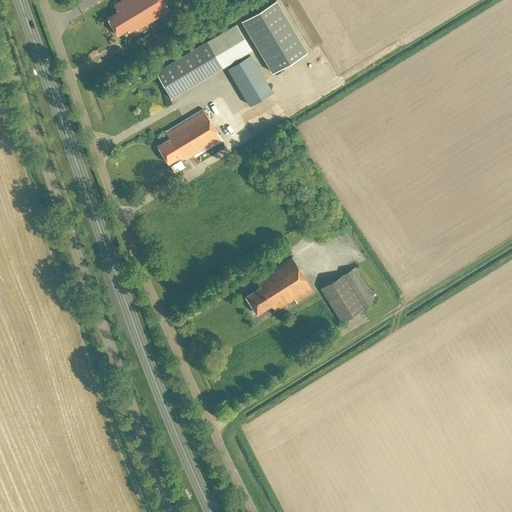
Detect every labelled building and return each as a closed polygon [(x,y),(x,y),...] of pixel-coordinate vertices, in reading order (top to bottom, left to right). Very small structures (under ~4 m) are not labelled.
[(118,12),(107,18),(117,35),(127,29),(129,32),(136,27),(137,29),(170,10),(163,0),(120,0),(113,4),(118,12)] [(244,22),(274,73),(308,52),(278,2),(244,22)] [(236,22),(155,70),(170,96),(251,48),(236,22)] [(249,54),(227,68),(249,106),(272,92),(249,54)] [(164,132),(168,139),(157,145),(168,163),(179,156),(181,159),(184,157),(185,159),(192,155),(194,157),(222,141),(203,109),(164,132)] [(259,286),(245,295),(256,313),(271,304),(275,310),(296,296),(298,300),(313,290),(292,257),(255,280),(259,286)] [(355,266),(320,288),(341,321),(375,299),(355,266)]
